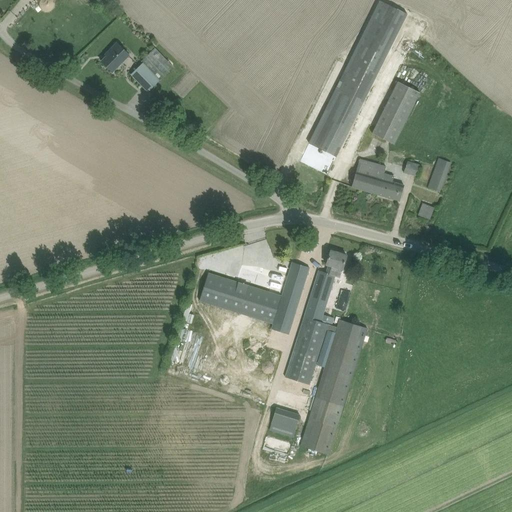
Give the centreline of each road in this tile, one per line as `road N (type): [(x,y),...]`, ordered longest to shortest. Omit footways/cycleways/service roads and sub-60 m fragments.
road 1 (unclassified): [(288,217),(284,205),(237,172),(33,58),(0,31)]
road 2 (unclassified): [(288,217),(0,298)]
road 3 (unclassified): [(511,272),(288,217)]
